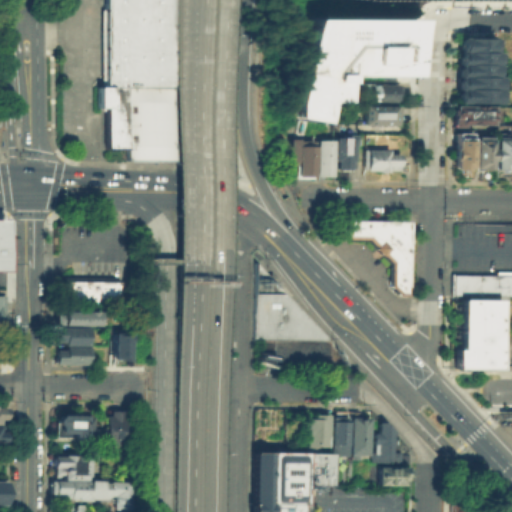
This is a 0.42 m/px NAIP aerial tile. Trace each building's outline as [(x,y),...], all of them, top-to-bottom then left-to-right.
[(175,0),(173,160),(124,159),(125,147),(104,147),(105,106),(95,106),(95,85),(103,85),(104,0),(175,0)] [(413,17),(311,17),(293,117),(325,123),(329,100),(344,101),(346,75),(413,75),(413,17)] [(491,50),(455,49),(455,36),(491,36),(491,50)] [(496,63),(454,62),(455,49),(491,50),(496,50),(496,63)] [(496,75),(454,75),(454,62),(496,63),(496,75)] [(499,87),(454,87),(454,75),(496,75),(499,75),(499,87)] [(399,100),(369,99),(370,82),(399,83),(399,100)] [(499,102),(454,101),(454,87),(499,87),(499,102)] [(361,104),(395,104),(394,123),(361,123),(361,104)] [(490,126),(450,126),(450,104),(491,104),(490,126)] [(350,168),(334,168),(334,159),(331,159),(331,135),(340,135),(340,133),(353,133),(353,144),(350,144),(350,168)] [(311,175),(293,175),(293,164),(287,164),(287,137),(297,137),(297,139),(311,139),(311,175)] [(330,174),(314,174),(314,138),(330,138),(330,174)] [(467,168),(451,168),(451,159),(450,159),(450,147),(451,147),(451,138),(468,138),(467,168)] [(486,147),(486,159),(485,159),(485,167),(469,167),(469,138),(485,138),(485,147),(486,147)] [(505,169),(489,169),(489,159),(487,159),(487,147),(489,147),(489,138),(505,138),(505,169)] [(395,170),(361,170),(361,147),(385,147),(384,152),(395,152),(395,170)] [(334,229),(334,219),(406,219),(406,295),(397,295),(387,284),(388,260),(380,253),(378,255),(370,246),(372,244),(365,237),(343,238),(334,229)] [(326,339),(251,339),(251,261),(326,339)] [(449,273),(494,273),(494,270),(511,270),(511,294),(449,294),(449,273)] [(116,302),(57,301),(58,279),(61,279),(61,275),(113,275),(113,280),(116,280),(116,302)] [(494,367),(451,367),(451,348),(456,348),(456,298),(494,298),(494,367)] [(93,324),(53,324),(53,310),(93,310),(93,324)] [(85,344),(62,344),(62,341),(53,340),(53,326),(86,326),(85,344)] [(107,333),(107,359),(124,359),(124,334),(107,333)] [(86,363),(53,363),(53,348),(62,348),(62,345),(86,345),(86,363)] [(99,443),(99,415),(105,415),(105,409),(120,409),(120,415),(128,415),(128,444),(99,443)] [(93,442),(79,442),(79,438),(52,437),(52,413),(88,414),(88,427),(93,427),(93,442)] [(302,417),(309,417),(309,413),(324,413),(324,450),(302,450),(302,417)] [(343,454),(327,454),(327,415),(343,415),(343,454)] [(364,453),(345,453),(345,415),(364,415),(364,453)] [(388,430),(387,451),(403,452),(403,463),(371,463),(366,463),(367,431),(372,431),(372,420),(378,420),(388,430)] [(250,451),(249,502),(246,502),(246,511),(307,511),(307,503),(300,503),(300,484),(325,484),(325,452),(250,451)] [(86,478),(58,478),(58,473),(50,473),(50,466),(48,466),(49,455),(59,455),(59,453),(72,453),(72,455),(87,455),(86,478)] [(403,463),(403,478),(397,478),(397,483),(371,483),(371,463),(403,463)] [(58,498),(58,494),(47,494),(47,478),(126,479),(126,509),(118,509),(118,511),(114,511),(114,509),(108,509),(108,496),(104,496),(104,498),(84,498),(84,500),(73,500),(73,498),(58,498)] [(80,503),(80,511),(57,511),(57,510),(71,510),(71,503),(80,503)]
